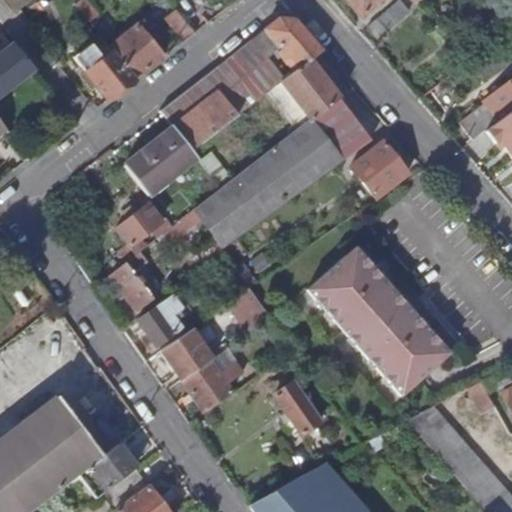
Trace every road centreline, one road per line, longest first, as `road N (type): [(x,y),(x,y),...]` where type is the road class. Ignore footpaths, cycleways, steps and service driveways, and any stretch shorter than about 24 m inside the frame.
road 1 (residential): [(0,200),(229,511)]
road 2 (residential): [(304,0),(511,239)]
road 3 (residential): [(94,131),(260,0)]
road 4 (residential): [(94,131),(0,18)]
